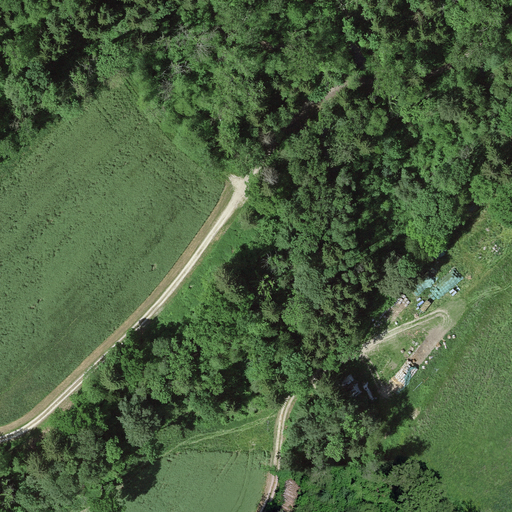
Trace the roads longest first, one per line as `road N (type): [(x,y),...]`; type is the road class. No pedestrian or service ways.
road 1 (track): [(235,0),(265,31),(320,57),(328,81),(320,98),(162,302),(72,394),(0,428)]
road 2 (track): [(511,19),(456,61),(415,78),(328,81)]
road 3 (track): [(262,511),(273,486),(278,414),(288,394),(318,373)]
